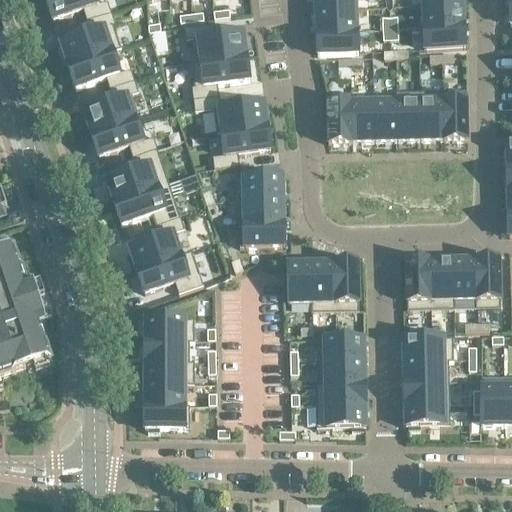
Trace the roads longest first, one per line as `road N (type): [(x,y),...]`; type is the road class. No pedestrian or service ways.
road 1 (secondary): [(0,43),(88,306),(95,471)]
road 2 (residential): [(382,232),(450,230),(472,222),(481,206),(486,0)]
road 3 (residential): [(284,0),(310,205),(325,229),(382,232)]
road 4 (unclassified): [(378,470),(95,471)]
road 5 (residential): [(378,470),(382,232)]
road 6 (unclassified): [(511,470),(378,470)]
